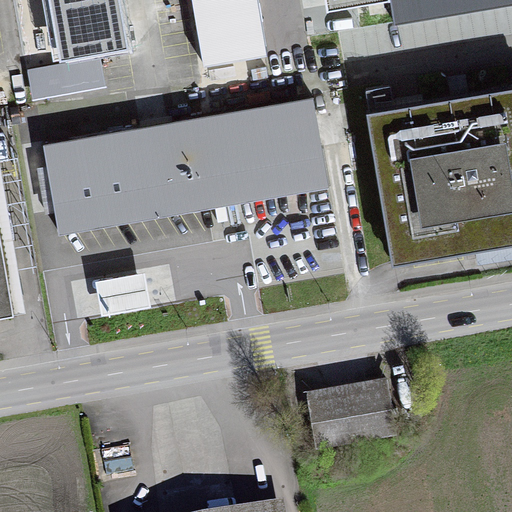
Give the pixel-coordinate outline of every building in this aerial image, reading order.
[(256,0),(193,0),(204,63),(265,53),(256,0)] [(511,0),(329,0),(330,3),(347,0),(390,0),(394,21),(511,0)] [(511,86),(364,110),(390,264),(511,244),(511,86)] [(313,97),(191,119),(207,204),(328,182),(313,97)] [(191,119),(44,144),(60,230),(207,204),(191,119)] [(0,268),(0,316),(9,315),(0,268)] [(377,378),(304,393),(316,448),(389,433),(377,378)]
